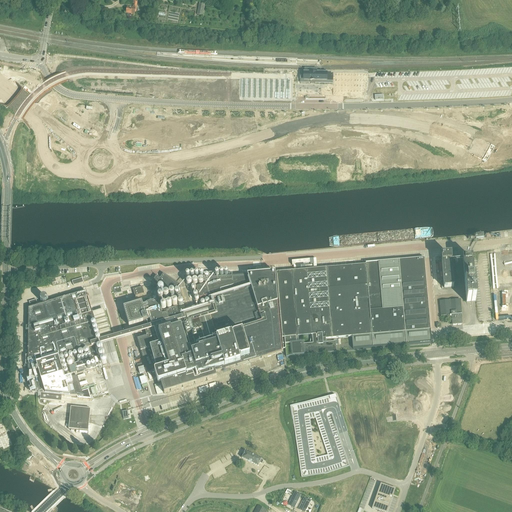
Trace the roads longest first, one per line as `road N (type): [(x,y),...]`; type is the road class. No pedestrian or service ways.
road 1 (primary): [(511,167),(431,129),(363,118),(306,123),(154,159)]
road 2 (unclassified): [(180,269),(511,236)]
road 3 (secondary): [(147,433),(307,370),(435,353)]
road 4 (unclassified): [(289,106),(511,99)]
road 5 (unclassified): [(418,511),(471,350)]
road 6 (unclassified): [(147,433),(106,281)]
road 7 (unclassified): [(256,494),(358,471),(407,486)]
road 8 (tertiary): [(113,98),(68,93),(47,76),(42,49),(52,0)]
